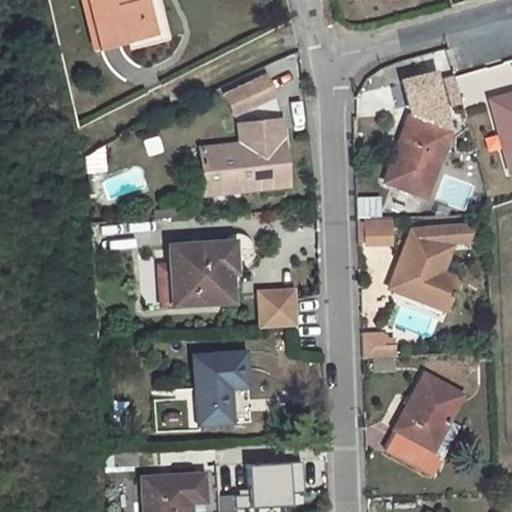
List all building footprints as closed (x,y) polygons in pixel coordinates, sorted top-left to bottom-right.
[(85,0),(97,49),(156,34),(148,0),(85,0)] [(434,72),(403,80),(410,107),(414,105),(410,117),(407,115),(383,181),(423,196),(448,131),(429,124),(439,99),(441,99),(434,72)] [(243,114),(276,98),(265,77),(234,93),(243,114)] [(511,86),(504,85),(496,148),(511,149),(511,86)] [(243,114),(234,93),(225,98),(235,118),(243,114)] [(281,120),(244,123),(247,142),(239,143),(198,149),(203,195),(287,185),(281,120)] [(244,123),(237,125),(239,143),(247,142),(244,123)] [(376,196),(353,198),(355,219),(378,217),(376,196)] [(389,235),(388,219),(356,221),(357,237),(389,235)] [(451,289),(456,277),(441,271),(452,240),(470,239),(469,221),(420,225),(417,232),(410,229),(388,286),(444,308),(449,296),(452,297),(454,291),(451,289)] [(224,242),(170,245),(171,264),(163,264),(160,268),(163,299),(163,301),(166,303),(231,299),(228,263),(241,262),(245,260),(250,254),(252,251),(252,247),(250,239),(247,236),(244,234),(236,233),(229,236),(226,238),(224,242)] [(251,290),(254,328),(294,326),(292,287),(251,290)] [(394,357),(393,345),(382,346),(381,335),(361,336),(361,358),(394,357)] [(244,352),(192,355),(196,425),(231,422),(229,386),(246,385),(244,352)] [(444,453),(432,448),(448,419),(461,395),(423,375),(394,427),(396,428),(384,450),(432,475),(444,453)] [(448,419),(432,448),(444,453),(459,424),(448,419)] [(198,446),(170,448),(170,456),(198,454),(198,446)] [(137,452),(112,453),(112,465),(133,463),(137,459),(137,452)] [(300,492),(298,463),(241,466),(243,507),(283,505),(282,493),(300,492)] [(188,511),(188,499),(199,499),(203,499),(202,474),(143,477),(145,511),(188,511)] [(216,495),(217,511),(243,510),(242,493),(216,495)] [(199,499),(188,499),(188,511),(204,511),(199,511),(199,499)]
